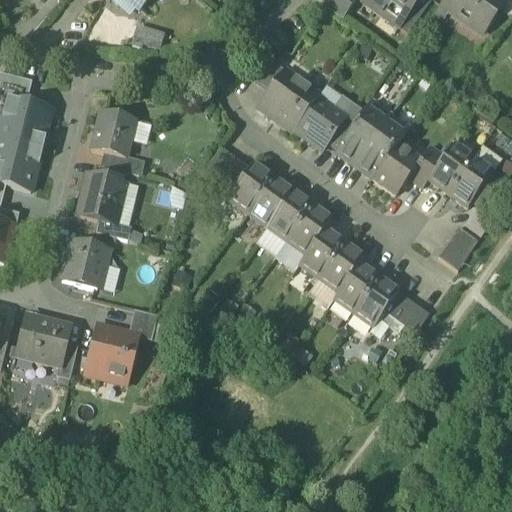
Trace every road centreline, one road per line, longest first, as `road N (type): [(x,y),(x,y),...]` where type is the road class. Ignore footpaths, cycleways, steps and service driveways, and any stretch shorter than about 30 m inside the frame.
road 1 (residential): [(219,59),(242,126),(256,141),(408,247)]
road 2 (residential): [(84,70),(28,299)]
road 3 (residential): [(84,70),(162,73),(219,59)]
